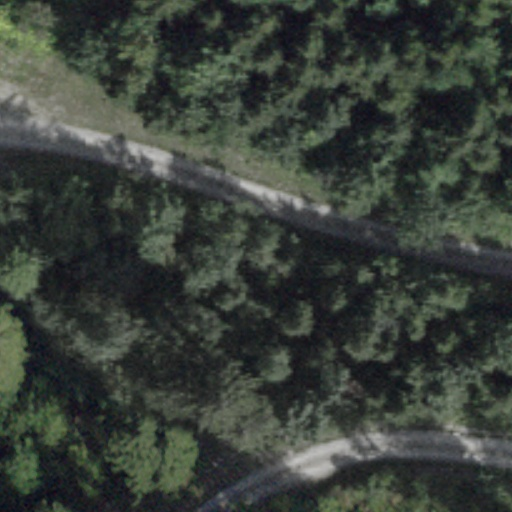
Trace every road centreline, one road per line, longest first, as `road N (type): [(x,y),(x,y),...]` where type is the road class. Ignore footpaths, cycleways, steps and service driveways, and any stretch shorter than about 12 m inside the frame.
road 1 (track): [(511,274),(0,163)]
road 2 (track): [(511,453),(469,446),(302,459),(222,511)]
